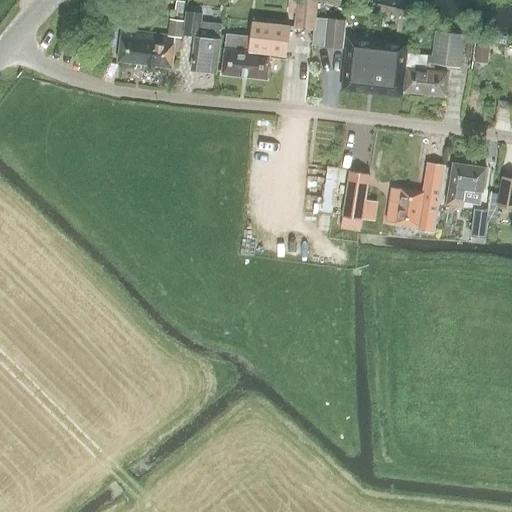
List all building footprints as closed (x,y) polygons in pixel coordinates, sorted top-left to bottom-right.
[(318,0),(290,0),(290,13),(296,13),(295,29),(314,30),(316,30),(317,16),(318,0)] [(185,3),(177,2),(175,14),(184,15),(185,3)] [(220,38),(222,23),(200,21),(201,13),(185,11),(183,34),(195,36),(191,71),(217,74),(220,38)] [(347,20),(317,16),(316,30),(314,30),(313,45),(344,48),(347,20)] [(169,36),(141,32),(122,30),(118,62),(172,69),(176,37),(181,38),(184,21),(171,19),(169,36)] [(286,59),(289,28),(253,24),(251,37),(227,34),(222,74),(268,80),(270,57),(286,59)] [(475,38),(436,33),(432,64),(471,69),(475,38)] [(109,35),(101,34),(100,43),(107,43),(109,35)] [(477,41),(475,62),(488,64),(490,42),(477,41)] [(347,63),(344,86),(403,92),(405,70),(403,69),(405,50),(397,50),(349,45),(347,63)] [(409,54),(408,68),(407,68),(405,92),(445,96),(448,72),(426,70),(428,56),(409,54)] [(511,83),(511,58),(501,56),(497,81),(511,83)] [(396,223),(419,227),(435,230),(442,186),(445,166),(428,164),(425,183),(424,193),(402,189),(401,190),(392,188),(387,222),(396,223)] [(484,192),(487,168),(454,164),(448,205),(456,206),(458,189),(479,192),(477,209),(476,208),(472,234),(487,237),(491,211),(493,194),(484,192)] [(339,168),(328,167),(321,215),(332,217),(339,168)] [(363,220),(363,218),(372,219),(375,204),(366,203),(370,175),(350,172),(343,217),(340,231),(359,234),(362,220),(363,220)] [(511,207),(511,177),(503,176),(500,195),(498,205),(500,205),(511,207)] [(498,205),(500,195),(493,194),(489,221),(495,222),(497,222),(500,205),(498,205)]
